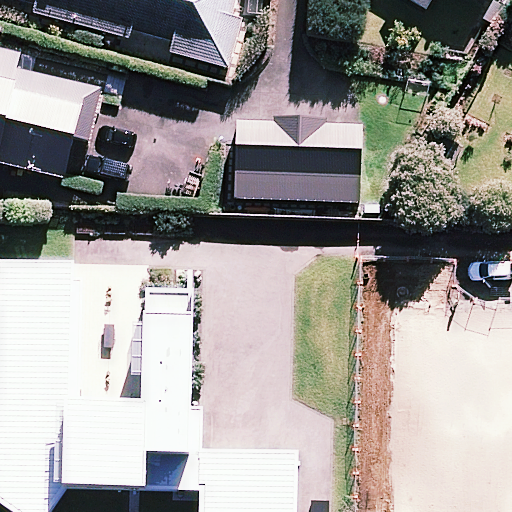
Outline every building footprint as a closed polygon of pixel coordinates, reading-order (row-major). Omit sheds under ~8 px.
[(0,0),(0,2),(37,13),(36,19),(129,46),(131,40),(171,51),(170,57),(227,74),(240,26),(230,23),(237,0),(0,0)] [(392,0),(425,19),(435,0),(475,0),(477,1),(478,0),(392,0)] [(0,176),(64,192),(73,155),(87,158),(101,100),(20,81),(24,63),(0,57),(0,176)] [(362,132),(238,125),(233,210),(358,216),(362,132)] [(202,416),(189,415),(192,271),(0,265),(0,511),(55,511),(61,503),(141,505),(142,498),(200,499),(199,511),(294,511),(296,461),(201,459),(202,416)]
